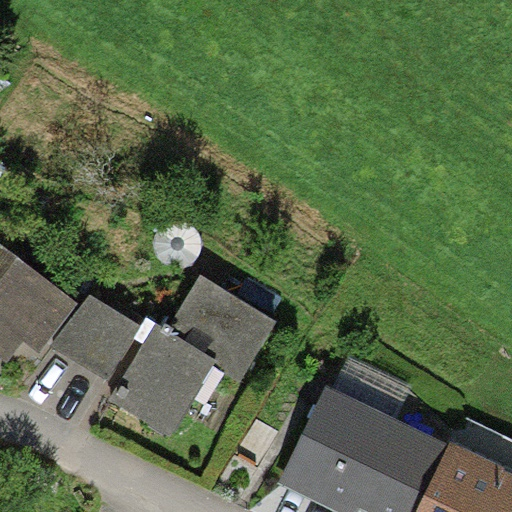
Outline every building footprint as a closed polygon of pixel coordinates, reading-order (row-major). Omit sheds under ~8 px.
[(49,348),(82,309),(0,246),(0,361),(9,368),(26,346),(42,358),(49,348)] [(156,325),(118,388),(110,401),(172,438),(215,367),(241,383),(277,323),(201,277),(168,332),(156,325)] [(118,388),(156,325),(147,321),(143,329),(90,298),(82,309),(49,348),(118,388)] [(351,355),(332,393),(396,424),(414,388),(351,355)] [(332,393),(325,389),(278,485),(332,511),(360,511),(361,511),(363,511),(418,511),(449,450),(396,424),(332,393)] [(511,511),(511,477),(450,447),(449,450),(418,511),(511,511)]
